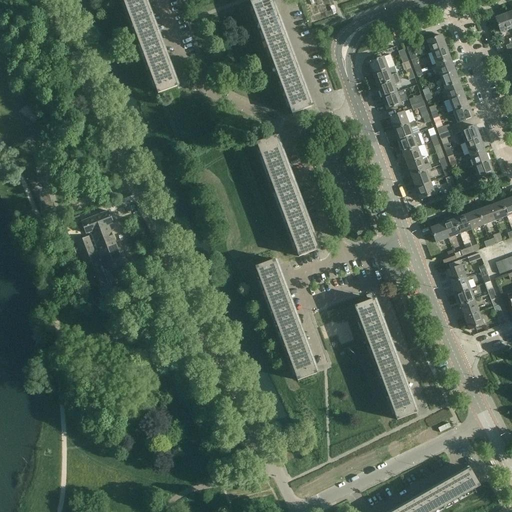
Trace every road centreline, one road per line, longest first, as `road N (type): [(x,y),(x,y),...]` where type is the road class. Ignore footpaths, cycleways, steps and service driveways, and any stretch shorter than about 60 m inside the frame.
road 1 (unclassified): [(297,511),(49,0)]
road 2 (residential): [(299,511),(486,421)]
road 3 (residential): [(294,132),(201,89),(183,65),(161,0)]
road 4 (residential): [(511,155),(500,145),(445,0)]
road 5 (residential): [(358,108),(344,62),(347,42),(372,21),(430,0)]
road 6 (residential): [(406,237),(358,108)]
road 7 (residential): [(341,261),(294,132)]
road 8 (residential): [(455,358),(406,237)]
road 9 (residential): [(420,404),(376,282)]
road 10 (residential): [(324,121),(281,0)]
